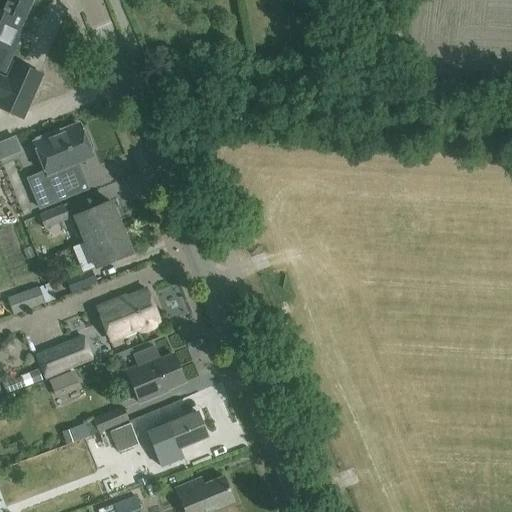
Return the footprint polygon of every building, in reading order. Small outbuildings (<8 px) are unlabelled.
[(0,0),(0,70),(4,73),(23,30),(20,29),(32,1),(30,0),(0,0)] [(395,59),(397,31),(376,30),(374,57),(395,59)] [(0,96),(0,108),(21,118),(34,88),(40,75),(15,64),(9,77),(0,96)] [(27,179),(39,209),(84,190),(73,164),(91,156),(88,149),(92,148),(86,132),(82,133),(78,125),(59,132),(58,130),(35,139),(36,142),(34,143),(46,171),(27,179)] [(511,311),(511,183),(478,182),(477,196),(462,195),(461,206),(447,205),(442,308),(511,311)] [(84,242),(120,227),(110,201),(74,216),(84,242)] [(44,229),(69,219),(63,204),(38,215),(44,229)] [(120,227),(84,242),(95,268),(131,253),(120,227)] [(70,293),(95,283),(89,269),(65,279),(70,293)] [(159,321),(153,308),(155,307),(155,304),(154,301),(153,298),(151,295),(149,292),(147,293),(146,289),(118,300),(118,299),(96,308),(109,341),(159,321)] [(57,341),(51,323),(30,329),(36,347),(57,341)] [(67,343),(36,356),(45,378),(76,365),(91,359),(82,337),(67,343)] [(172,355),(155,362),(154,359),(125,371),(138,403),(160,395),(159,393),(184,383),(172,355)] [(38,370),(21,376),(25,387),(42,380),(38,370)] [(73,370),(48,380),(53,391),(77,382),(73,370)] [(89,421),(83,424),(89,436),(98,432),(104,429),(128,420),(123,406),(92,419),(93,420),(89,421)] [(196,412),(167,424),(167,425),(148,433),(154,447),(173,439),(177,449),(206,437),(196,412)] [(117,453),(138,445),(130,424),(109,432),(117,453)] [(74,427),(61,432),(66,445),(79,441),(74,427)] [(96,475),(102,492),(113,489),(108,471),(96,475)] [(200,478),(174,489),(183,511),(205,511),(233,500),(223,476),(203,485),(200,478)] [(141,511),(135,497),(113,505),(97,511),(141,511)] [(153,505),(154,511),(173,511),(170,500),(153,505)]
